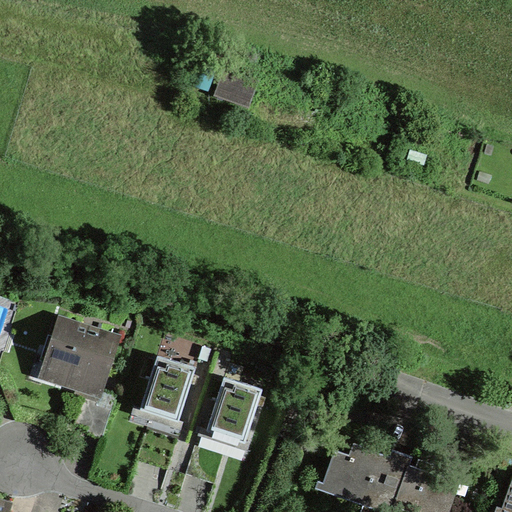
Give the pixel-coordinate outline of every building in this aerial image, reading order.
[(223,69),(218,82),(246,92),(252,79),(223,69)] [(100,368),(108,371),(116,346),(108,343),(111,335),(59,318),(49,347),(57,349),(48,375),(93,390),(100,368)] [(157,354),(140,408),(178,420),(196,366),(157,354)] [(225,376),(207,430),(246,442),(263,388),(225,376)] [(111,408),(97,403),(98,400),(84,395),(75,423),(88,427),(87,432),(102,437),(111,408)] [(394,506),(397,497),(409,463),(409,461),(359,444),(355,455),(335,448),(323,481),(394,506)] [(445,476),(409,463),(397,497),(439,511),(448,511),(458,486),(443,481),(445,476)] [(511,510),(511,478),(502,507),(511,510)] [(6,511),(9,506),(0,503),(0,511),(6,511)]
